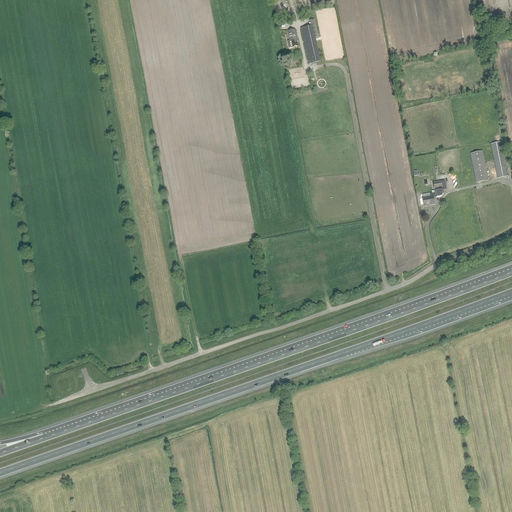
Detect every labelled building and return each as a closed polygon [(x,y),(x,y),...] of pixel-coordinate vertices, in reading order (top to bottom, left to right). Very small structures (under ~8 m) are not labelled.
[(312,25),(300,28),(308,65),(321,62),(312,25)] [(293,47),(298,46),(297,42),(298,41),(295,29),(288,31),(290,41),(291,41),(293,47)] [(501,142),(490,144),(497,179),(508,176),(507,172),(506,172),(506,169),(501,142)] [(482,151),(470,154),(476,183),(488,181),(482,151)] [(440,197),(440,196),(441,196),(444,192),(443,187),(442,187),(441,181),(433,182),(434,189),(438,188),(439,191),(434,191),(435,193),(429,194),(429,193),(422,195),(423,198),(422,198),(424,206),(434,204),(433,198),(436,197),(436,198),(440,197)]
